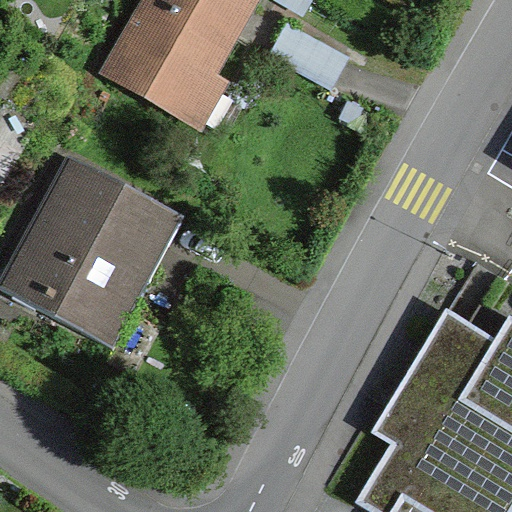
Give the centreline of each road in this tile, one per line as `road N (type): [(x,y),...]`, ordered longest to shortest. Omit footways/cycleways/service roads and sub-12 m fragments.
road 1 (residential): [(247,511),(511,18)]
road 2 (residential): [(0,430),(123,511)]
